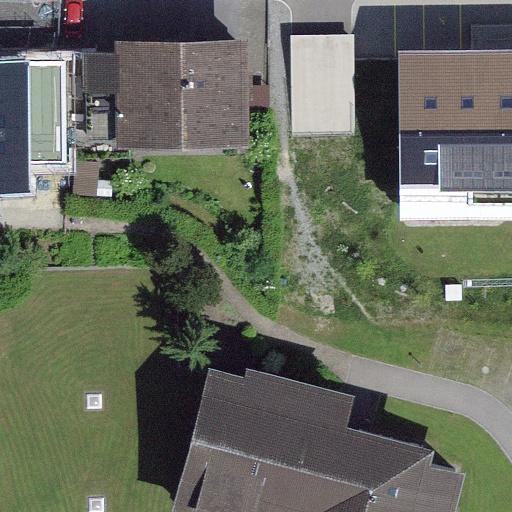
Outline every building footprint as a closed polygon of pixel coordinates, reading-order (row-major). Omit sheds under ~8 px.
[(511,9),(494,10),(496,49),(511,49),(511,9)] [(116,44),(83,45),(83,55),(69,55),(71,157),(131,156),(131,142),(251,140),(249,29),(116,31),(116,44)] [(453,31),(293,34),(294,129),(368,128),(368,154),(448,154),(448,163),(511,162),(511,49),(496,49),(485,49),(486,66),(454,66),(453,31)] [(0,162),(71,161),(71,157),(69,55),(69,49),(0,49),(0,162)] [(99,161),(75,160),(74,194),(98,195),(99,161)] [(511,192),(492,193),(494,275),(511,274),(511,192)] [(210,356),(171,508),(185,511),(453,511),(467,461),(432,452),(436,436),(349,413),(357,384),(248,356),(245,365),(210,356)]
